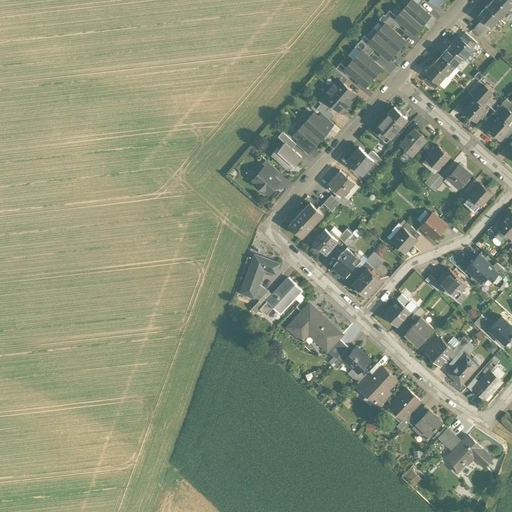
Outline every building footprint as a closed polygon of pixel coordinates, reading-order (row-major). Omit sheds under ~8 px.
[(418,5),(412,0),(410,0),(404,8),(422,24),(430,15),(418,5)] [(506,10),(494,0),(491,0),(485,8),(497,18),(498,19),(506,10)] [(511,3),(511,0),(494,0),(506,10),(511,3)] [(485,8),(484,7),(476,16),(489,28),(497,18),(485,8)] [(422,24),(404,8),(396,17),(402,23),(414,33),(422,24)] [(396,17),(389,10),(385,15),(395,25),(398,27),(402,23),(396,17)] [(385,15),(383,14),(379,19),(384,24),(385,24),(391,29),(395,25),(385,15)] [(479,22),(470,31),(480,39),(488,30),(479,22)] [(391,29),(385,24),(384,24),(377,33),(396,50),(404,41),(391,29)] [(396,50),(377,33),(369,41),(375,47),(388,59),(396,50)] [(464,33),(459,39),(470,49),(476,44),(464,33)] [(364,36),(359,41),(371,52),(375,47),(369,41),(364,36)] [(459,39),(457,38),(449,47),(462,59),(470,49),(459,39)] [(371,52),(359,41),(355,46),(360,51),(361,51),(367,56),(371,52)] [(449,47),(448,46),(440,55),(453,67),(461,58),(449,47)] [(367,56),(361,51),(360,51),(353,60),(372,77),(380,68),(367,56)] [(453,67),(440,55),(435,61),(432,65),(444,76),(444,77),(453,67)] [(372,77),(353,60),(345,68),(351,74),(364,86),(372,77)] [(345,68),(340,63),(336,68),(347,79),(348,79),(351,74),(345,68)] [(432,65),(431,64),(422,73),(426,77),(436,85),(444,76),(432,65)] [(336,68),(334,67),(330,72),(337,79),(338,79),(343,83),(347,79),(336,68)] [(426,77),(422,81),(432,91),(437,85),(436,85),(426,77)] [(343,83),(338,79),(337,79),(330,87),(348,104),(356,95),(343,83)] [(348,104),(330,87),(322,96),(332,105),(341,112),(348,104)] [(332,105),(322,96),(318,101),(320,103),(316,108),(321,113),(329,120),(334,115),(328,110),(332,105)] [(498,117),(502,113),(511,103),(506,98),(493,113),(498,117)] [(474,101),(472,99),(461,112),(474,123),(486,111),(480,106),(474,101)] [(393,107),(382,120),(382,119),(376,125),(377,126),(382,132),(389,138),(393,134),(401,125),(406,119),(401,114),(393,107)] [(317,117),(313,113),(303,124),(320,139),(329,128),(317,117)] [(329,120),(321,113),(317,117),(329,128),(333,123),(329,120)] [(502,113),(498,117),(503,121),(507,117),(502,113)] [(498,117),(486,130),(500,142),(511,129),(503,121),(498,117)] [(320,139),(303,124),(294,134),(298,138),(310,149),(311,149),(320,139)] [(401,125),(393,134),(397,138),(405,128),(401,125)] [(426,139),(414,128),(399,145),(411,156),(426,139)] [(294,143),(282,132),(278,137),(285,143),(285,142),(292,148),(296,144),(294,143)] [(386,142),(389,138),(382,132),(378,136),(386,142)] [(310,149),(298,138),(294,143),(296,144),(307,153),(310,149)] [(292,148),(285,142),(285,143),(278,150),(277,148),(272,154),(288,169),(293,163),(294,165),(301,157),(292,148)] [(393,142),(384,153),(388,157),(398,147),(393,142)] [(437,146),(433,151),(431,149),(427,153),(430,155),(425,159),(437,170),(449,157),(437,146)] [(359,148),(346,161),(360,174),(364,169),(366,170),(373,162),(374,161),(368,155),(359,148)] [(380,159),(372,151),(368,155),(374,161),(373,162),(375,164),(380,159)] [(278,171),(266,160),(260,166),(263,168),(273,176),(278,171)] [(458,164),(446,178),(458,188),(470,175),(458,164)] [(273,176),(263,168),(253,180),(258,184),(257,185),(263,190),(264,190),(269,194),(279,182),(273,176)] [(354,183),(340,171),(328,185),(338,194),(341,197),(342,196),(354,183)] [(430,187),(432,185),(440,176),(441,174),(437,171),(426,183),(430,187)] [(440,176),(432,185),(437,189),(444,180),(440,176)] [(475,180),(460,197),(464,201),(468,197),(479,184),(475,180)] [(277,200),(287,185),(282,182),(272,196),(277,200)] [(479,184),(468,197),(480,207),(492,194),(480,184),(479,184)] [(341,197),(338,194),(334,198),(339,203),(343,206),(348,201),(342,196),(341,197)] [(330,195),(322,204),(331,212),(339,203),(334,198),(330,195)] [(480,207),(468,197),(464,201),(462,204),(474,214),(480,207)] [(321,215),(309,203),(289,225),(302,236),(321,215)] [(440,221),(431,213),(419,227),(434,240),(446,226),(440,221)] [(511,213),(498,228),(511,239),(511,237),(511,213)] [(444,216),(440,221),(446,226),(450,230),(454,226),(444,216)] [(420,235),(406,223),(403,227),(416,239),(420,235)] [(403,227),(391,241),(402,251),(408,245),(410,246),(416,239),(403,227)] [(336,241),(324,229),(312,242),(325,254),(336,241)] [(346,229),(338,238),(343,242),(351,233),(346,229)] [(351,233),(343,242),(348,247),(356,238),(351,233)] [(383,242),(378,247),(386,255),(391,249),(383,242)] [(358,260),(346,249),(337,258),(339,260),(333,266),(342,274),(346,270),(348,272),(358,260)] [(363,265),(367,268),(372,273),(384,260),(374,252),(363,265)] [(279,264),(254,255),(240,293),(253,297),(258,284),(263,269),(275,273),(279,264)] [(492,268),(478,255),(466,269),(481,282),(482,281),(484,283),(490,276),(488,275),(493,268),(492,268)] [(496,263),(492,268),(493,268),(501,276),(500,278),(504,282),(510,276),(496,263)] [(367,268),(352,285),(365,296),(379,280),(372,273),(367,268)] [(488,275),(490,276),(496,282),(500,278),(501,276),(493,268),(488,275)] [(448,269),(437,282),(442,287),(456,299),(462,293),(460,291),(466,285),(448,269)] [(437,282),(429,275),(425,280),(438,291),(442,287),(437,282)] [(288,278),(272,295),(272,296),(267,302),(273,308),(279,314),(301,290),(288,278)] [(268,291),(258,284),(253,297),(260,300),(268,291)] [(260,300),(259,301),(263,305),(267,302),(272,296),(272,295),(268,291),(260,300)] [(409,302),(401,294),(396,299),(397,301),(405,307),(409,302)] [(259,301),(251,310),(255,314),(259,309),(263,305),(259,301)] [(405,307),(397,301),(385,315),(396,325),(409,311),(405,307)] [(273,308),(267,302),(263,305),(259,309),(266,315),(273,308)] [(409,302),(405,307),(409,311),(414,315),(418,310),(409,302)] [(312,337),(328,320),(310,303),(287,328),(302,342),(309,334),(312,337)] [(414,315),(411,318),(415,322),(420,317),(421,318),(425,313),(420,308),(418,310),(414,315)] [(415,322),(405,334),(406,335),(407,334),(418,344),(417,344),(418,345),(433,328),(421,318),(420,317),(415,322)] [(511,326),(501,317),(490,330),(505,344),(509,340),(511,342),(511,326)] [(328,351),(339,339),(343,335),(328,320),(312,337),(327,351),(328,351)] [(337,358),(347,347),(339,339),(328,351),(336,359),(337,358)] [(452,350),(440,339),(426,354),(439,365),(448,355),(452,350)] [(487,346),(493,353),(500,347),(494,340),(487,346)] [(469,341),(461,350),(465,354),(473,345),(469,341)] [(351,350),(342,360),(343,360),(351,368),(352,369),(354,366),(359,371),(369,360),(355,346),(351,350)] [(347,347),(337,358),(341,362),(343,360),(342,360),(351,350),(347,347)] [(460,351),(455,347),(452,350),(448,355),(453,359),(454,358),(460,351)] [(460,351),(454,358),(458,362),(465,354),(461,350),(460,351)] [(458,362),(448,374),(456,381),(457,380),(461,384),(476,367),(470,362),(472,360),(465,354),(458,362)] [(468,384),(473,389),(490,370),(491,371),(495,367),(489,362),(468,384)] [(359,371),(354,366),(352,369),(351,368),(346,373),(357,383),(363,377),(361,375),(362,374),(359,371)] [(381,366),(368,380),(362,387),(363,387),(375,399),(374,400),(374,401),(375,401),(383,393),(383,394),(396,380),(395,379),(382,367),(381,366)] [(490,370),(473,389),(484,399),(495,387),(496,387),(502,381),(491,371),(490,370)] [(357,383),(355,386),(360,391),(363,387),(362,387),(368,380),(364,376),(363,377),(357,383)] [(392,405),(404,417),(413,406),(419,400),(407,388),(392,405)] [(383,394),(383,393),(375,401),(374,401),(373,403),(378,408),(387,398),(383,394)] [(418,411),(413,406),(404,417),(397,424),(401,429),(409,420),(418,411)] [(418,411),(409,420),(414,425),(416,422),(425,413),(420,409),(418,411)] [(425,413),(416,422),(420,426),(422,424),(431,432),(441,421),(428,409),(425,413)] [(454,435),(447,428),(438,437),(446,444),(448,442),(453,436),(454,435)] [(454,448),(446,456),(454,464),(462,459),(466,463),(473,456),(484,466),(492,456),(467,433),(459,442),(454,448)] [(459,442),(453,436),(448,442),(454,448),(459,442)] [(462,459),(454,464),(460,469),(466,463),(462,459)]
